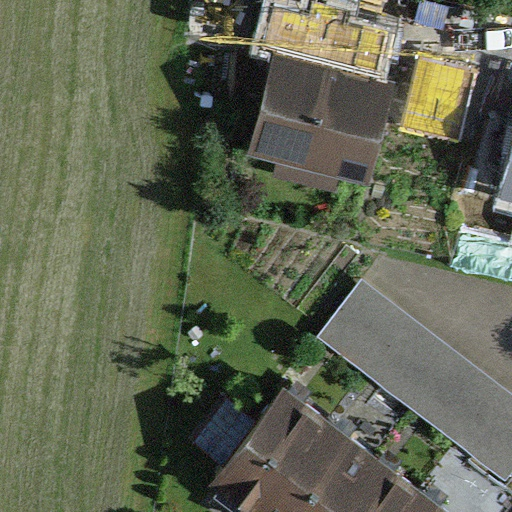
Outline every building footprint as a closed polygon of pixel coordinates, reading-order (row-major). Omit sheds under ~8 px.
[(274,5),(263,48),(277,52),(250,149),(369,181),(395,84),(373,78),(380,53),(385,34),(345,23),(349,9),(315,0),(310,0),(306,14),(274,5)] [(421,57),(404,126),(459,140),(476,71),(421,57)] [(511,149),(495,210),(511,214),(511,240),(511,242),(511,241),(511,149)] [(511,395),(361,279),(319,332),(503,475),(511,463),(511,395)] [(283,386),(211,489),(242,511),(447,511),(446,510),(381,461),(336,427),(292,393),(283,386)]
